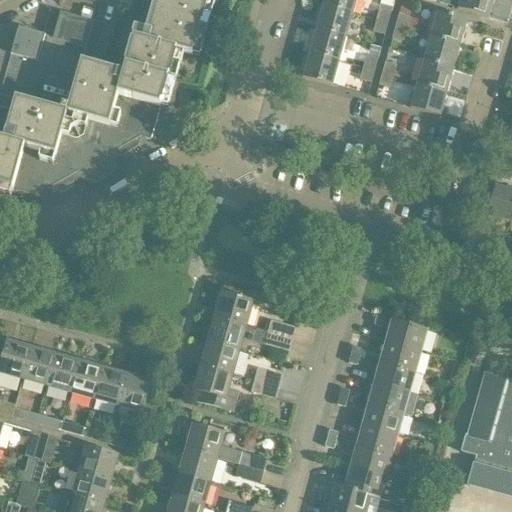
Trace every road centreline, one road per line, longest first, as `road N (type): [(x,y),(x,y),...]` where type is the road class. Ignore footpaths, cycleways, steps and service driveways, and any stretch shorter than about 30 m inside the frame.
road 1 (residential): [(289,511),(362,225)]
road 2 (residential): [(0,261),(229,144)]
road 3 (residential): [(362,225),(260,196),(235,172),(229,144)]
road 4 (residential): [(511,269),(362,225)]
road 5 (residential): [(472,165),(511,19)]
road 6 (residential): [(229,144),(274,0)]
